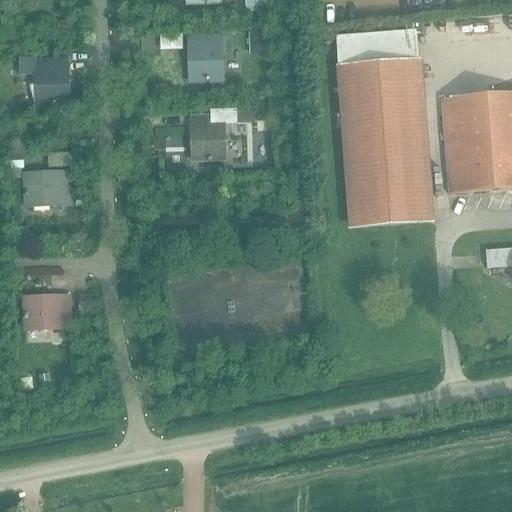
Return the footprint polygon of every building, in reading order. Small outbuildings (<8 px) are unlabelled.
[(268,9),(267,0),(246,0),(246,9),(248,9),(248,13),(258,14),(258,9),(268,9)] [(336,38),(338,68),(419,62),(417,31),(336,38)] [(188,38),(190,83),(221,82),(220,37),(188,38)] [(58,62),(35,62),(35,60),(20,60),(20,77),(35,77),(36,106),(68,105),(67,79),(59,79),(58,62)] [(338,68),(350,229),(431,222),(419,62),(338,68)] [(511,80),(489,82),(491,97),(441,101),(449,197),(511,192),(511,80)] [(190,118),(192,162),(224,161),(223,127),(238,126),(238,111),(211,112),(211,117),(190,118)] [(256,112),(257,124),(271,123),(270,112),(256,112)] [(23,158),(12,159),(12,183),(24,183),(24,176),(23,158)] [(24,183),(25,208),(74,205),(72,173),(24,176),(24,183)] [(18,229),(18,250),(30,250),(29,229),(18,229)] [(511,248),(485,251),(486,269),(511,267),(511,248)] [(24,300),(25,331),(69,329),(68,298),(24,300)] [(80,298),(80,313),(90,313),(91,298),(80,298)]
